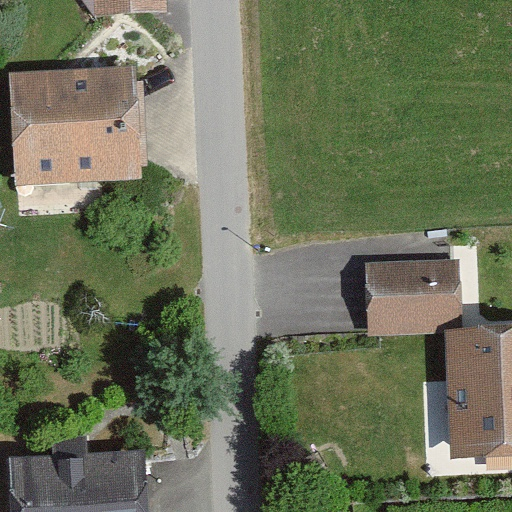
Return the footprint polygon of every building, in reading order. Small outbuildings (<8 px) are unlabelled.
[(98,0),(99,14),(168,10),(168,0),(98,0)] [(138,67),(15,73),(20,181),(143,175),(138,67)] [(463,263),(371,267),(374,325),(466,321),(463,263)] [(511,331),(453,333),(457,461),(511,459),(511,331)] [(151,511),(148,454),(12,462),(14,511),(151,511)]
